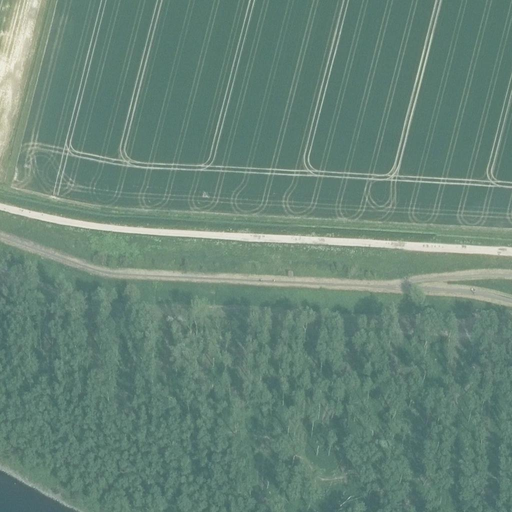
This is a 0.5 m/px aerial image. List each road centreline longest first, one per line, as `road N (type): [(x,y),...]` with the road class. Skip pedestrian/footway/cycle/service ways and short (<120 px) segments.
road 1 (track): [(0,205),(115,228),(511,251)]
road 2 (track): [(511,302),(390,289)]
